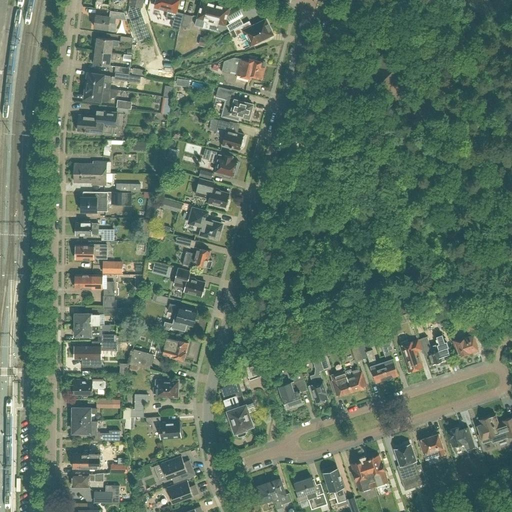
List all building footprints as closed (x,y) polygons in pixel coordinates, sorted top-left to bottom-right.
[(142,6),(142,0),(130,0),(130,3),(131,4),(129,11),(132,20),(141,17),(140,13),(141,6),(142,6)] [(180,25),(181,25),(183,13),(176,11),(178,0),(156,0),(155,6),(168,10),(166,18),(165,24),(172,26),(171,27),(179,29),(180,25)] [(209,29),(216,4),(209,2),(208,1),(205,0),(204,1),(202,0),(198,17),(204,19),(202,27),(209,29)] [(216,4),(209,29),(216,31),(218,22),(225,24),(229,7),(227,7),(227,5),(224,5),(222,6),(216,4)] [(96,14),(94,26),(108,28),(109,21),(115,22),(116,18),(121,19),(122,12),(111,11),(110,16),(96,14)] [(183,13),(181,25),(188,27),(191,15),(183,13)] [(138,39),(149,35),(143,16),(141,17),(132,20),(131,20),(138,39)] [(234,29),(243,23),(240,18),(227,25),(230,31),(234,29)] [(234,29),(238,36),(245,32),(245,33),(249,42),(251,45),(273,34),(265,19),(252,26),(249,21),(243,24),(243,23),(234,29)] [(190,40),(193,28),(184,26),(182,39),(190,40)] [(96,49),(111,51),(112,45),(118,45),(119,40),(113,40),(113,38),(98,36),(97,42),(96,42),(95,43),(94,47),(95,48),(96,49)] [(395,83),(409,70),(387,47),(374,60),(381,68),(362,86),(375,100),(394,82),(395,83)] [(111,52),(111,51),(96,49),(95,55),(93,55),(92,61),(94,62),(109,64),(110,58),(116,59),(117,53),(111,52)] [(264,62),(257,60),(258,57),(251,55),(249,60),(242,58),(241,59),(235,57),(224,61),(221,71),(230,74),(231,71),(237,73),(237,75),(250,78),(250,75),(257,77),(261,78),(264,67),(263,66),(264,62)] [(129,74),(130,68),(115,66),(115,72),(129,74)] [(86,85),(102,87),(103,82),(111,83),(112,75),(88,72),(86,85)] [(192,84),(193,97),(207,96),(206,83),(192,84)] [(119,89),(102,87),(86,85),(85,98),(109,101),(109,98),(112,98),(114,97),(116,95),(117,94),(118,92),(118,91),(119,89)] [(251,116),(253,111),(251,110),(253,103),(242,101),(242,99),(234,97),(236,90),(218,86),(215,96),(224,98),(227,99),(222,115),(239,119),(240,115),(249,117),(249,116),(251,116)] [(169,114),(172,98),(162,96),(160,113),(169,114)] [(131,109),(132,102),(118,100),(117,107),(118,107),(129,109),(131,109)] [(97,131),(114,132),(115,126),(116,126),(117,112),(129,113),(129,109),(118,107),(117,111),(98,109),(97,115),(89,114),(89,116),(79,115),(78,124),(77,125),(76,128),(78,130),(81,130),(83,129),(87,130),(89,132),(95,132),(97,131)] [(218,120),(207,117),(206,120),(210,121),(208,129),(215,131),(215,133),(225,136),(222,145),(228,147),(229,146),(240,149),(241,147),(243,143),(242,142),(242,141),(244,140),(244,136),(244,134),(233,131),(234,129),(229,128),(230,122),(218,119),(218,120)] [(146,150),(146,141),(134,141),(133,150),(146,150)] [(211,150),(208,149),(205,160),(209,160),(217,163),(215,171),(224,173),(223,176),(230,177),(231,175),(234,176),(236,168),(237,168),(239,161),(232,159),(233,156),(224,154),(224,155),(217,154),(217,151),(211,150)] [(75,172),(107,172),(107,160),(93,160),(93,163),(75,162),(75,172)] [(211,179),(213,173),(201,169),(199,176),(211,179)] [(106,183),(107,172),(75,172),(74,181),(93,181),(93,183),(106,183)] [(226,206),(226,205),(228,204),(229,200),(228,198),(229,193),(219,190),(220,189),(213,187),(214,182),(200,178),(196,194),(210,198),(209,202),(226,206)] [(132,192),(141,192),(141,184),(116,183),(116,191),(132,192)] [(116,191),(106,191),(93,191),(93,196),(82,196),(81,210),(98,210),(104,210),(107,210),(107,207),(111,207),(111,205),(132,205),(132,192),(116,191)] [(156,193),(149,192),(145,217),(152,218),(156,193)] [(218,239),(222,223),(206,219),(208,211),(193,207),(189,222),(203,226),(200,235),(208,237),(208,236),(218,239)] [(90,222),(90,220),(85,220),(85,221),(76,221),(76,227),(75,227),(75,233),(76,233),(76,234),(91,234),(98,234),(99,222),(92,222),(90,222)] [(159,235),(160,228),(148,226),(147,233),(159,235)] [(114,240),(114,229),(102,229),(102,240),(114,240)] [(194,247),(196,240),(177,236),(175,243),(194,247)] [(107,244),(87,243),(87,244),(76,244),(76,250),(74,252),(74,255),(76,256),(76,258),(86,258),(87,259),(90,259),(91,258),(93,258),(93,253),(99,253),(99,258),(106,258),(107,244)] [(208,259),(211,251),(198,247),(196,254),(186,251),(182,265),(193,268),(194,263),(211,267),(213,260),(208,259)] [(170,275),(172,267),(166,265),(163,274),(170,275)] [(202,295),(202,294),(204,293),(205,289),(204,288),(206,282),(195,279),(196,278),(189,276),(190,271),(179,268),(174,284),(185,287),(185,291),(202,295)] [(91,288),(102,287),(102,281),(102,275),(76,274),(76,279),(74,281),(74,284),(76,286),(76,287),(85,287),(87,289),(89,289),(91,288)] [(115,296),(115,281),(107,281),(107,288),(104,288),(104,295),(115,296)] [(168,297),(157,294),(157,296),(154,295),(153,300),(155,301),(166,304),(168,297)] [(395,317),(409,313),(404,298),(390,303),(395,317)] [(196,319),(198,311),(174,305),(172,311),(176,312),(173,323),(165,321),(164,326),(165,326),(164,328),(170,329),(170,328),(173,328),(186,331),(187,327),(186,326),(187,324),(194,326),(194,324),(196,323),(197,320),(196,319)] [(75,323),(97,323),(104,323),(104,314),(112,314),(115,311),(116,307),(104,307),(104,313),(92,313),(92,312),(80,312),(79,311),(76,312),(74,316),(75,317),(75,323)] [(478,347),(473,332),(479,330),(475,319),(465,322),(468,333),(465,334),(466,336),(457,339),(456,338),(452,339),(457,352),(460,351),(461,354),(471,350),(471,349),(478,347)] [(384,333),(390,332),(386,321),(381,323),(384,333)] [(97,328),(97,323),(75,323),(75,329),(73,330),(75,334),(79,336),(80,334),(98,334),(98,340),(102,340),(117,340),(117,335),(117,334),(102,334),(100,334),(100,328),(97,328)] [(162,324),(148,324),(148,334),(162,334),(162,324)] [(445,341),(442,333),(436,335),(439,343),(431,346),(427,335),(419,338),(425,355),(425,354),(428,353),(432,363),(446,358),(445,354),(450,352),(448,346),(449,346),(447,340),(445,341)] [(399,374),(390,349),(393,348),(388,334),(379,337),(386,359),(382,361),(387,378),(399,374)] [(176,339),(167,336),(166,340),(159,338),(156,349),(163,351),(163,353),(171,356),(184,359),(187,351),(186,351),(189,341),(176,338),(176,339)] [(401,342),(401,344),(399,345),(409,372),(417,369),(416,368),(422,366),(417,350),(422,348),(418,338),(408,342),(408,340),(401,342)] [(117,341),(117,340),(102,340),(93,340),(93,345),(75,344),(75,350),(74,351),(74,355),(75,356),(75,358),(83,358),(83,365),(90,365),(90,358),(101,358),(101,349),(116,350),(117,342),(117,341)] [(387,378),(382,361),(377,363),(372,348),(366,351),(364,344),(358,345),(363,359),(368,357),(376,381),(387,378)] [(316,346),(324,369),(331,367),(326,352),(323,353),(320,345),(316,346)] [(357,361),(363,359),(358,345),(352,347),(357,361)] [(316,372),(324,369),(316,346),(309,348),(313,359),(312,359),(316,372)] [(282,360),(295,355),(293,347),(279,352),(282,360)] [(149,369),(153,354),(134,348),(130,363),(149,369)] [(345,369),(352,391),(359,389),(359,387),(366,385),(361,370),(361,371),(360,367),(352,370),(351,367),(345,369)] [(346,393),(352,391),(345,369),(331,374),(333,380),(338,394),(345,392),(346,393)] [(317,401),(328,397),(320,372),(311,375),(313,383),(308,385),(313,399),(315,398),(317,401)] [(103,379),(103,374),(93,374),(89,374),(89,378),(85,378),(85,380),(74,380),(74,392),(93,393),(93,388),(104,388),(105,387),(105,381),(103,379)] [(303,377),(303,378),(294,381),(295,382),(292,383),(291,381),(279,386),(286,407),(303,402),(299,391),(307,389),(303,377)] [(179,389),(179,382),(178,382),(178,380),(157,380),(157,386),(154,386),(152,387),(152,393),(157,393),(157,395),(177,396),(178,389),(179,389)] [(240,406),(236,396),(243,394),(239,383),(222,388),(226,399),(225,399),(230,414),(228,417),(230,422),(233,423),(236,431),(237,431),(238,434),(241,436),(245,434),(246,431),(245,428),(247,427),(246,427),(253,424),(246,404),(240,406)] [(124,418),(134,418),(134,416),(144,417),(144,409),(144,402),(148,402),(149,394),(135,394),(135,402),(135,408),(130,408),(130,407),(124,407),(124,418)] [(73,419),(90,419),(90,413),(97,413),(97,407),(74,407),(73,419)] [(480,432),(481,432),(483,437),(481,438),(483,442),(492,439),(493,442),(511,435),(511,416),(501,420),(502,421),(498,422),(495,413),(480,418),(481,421),(478,422),(479,425),(478,425),(480,432)] [(160,422),(160,416),(147,417),(147,423),(153,423),(153,430),(161,429),(162,437),(181,436),(181,435),(183,433),(182,429),(180,428),(180,421),(167,422),(167,421),(160,422)] [(134,428),(134,418),(124,418),(124,428),(134,428)] [(73,431),(90,431),(90,433),(98,433),(98,419),(90,419),(73,419),(73,431)] [(467,426),(461,428),(460,425),(448,429),(453,445),(465,441),(467,449),(474,446),(471,437),(467,426)] [(109,440),(119,440),(120,430),(109,429),(109,440)] [(439,454),(445,452),(438,432),(419,439),(426,458),(439,454)] [(421,463),(417,464),(411,443),(395,448),(401,463),(397,465),(404,484),(418,479),(419,484),(427,482),(426,476),(425,476),(421,463)] [(88,452),(87,451),(84,451),(83,452),(73,452),(73,454),(72,455),(72,459),(73,460),(73,466),(100,466),(100,459),(96,459),(96,451),(90,451),(90,453),(88,452)] [(381,462),(378,454),(371,456),(369,457),(360,460),(352,462),(355,471),(353,471),(356,480),(361,478),(363,485),(364,485),(364,488),(370,486),(368,478),(371,477),(374,485),(387,481),(384,471),(385,470),(383,462),(381,462)] [(181,472),(193,468),(190,459),(184,461),(181,455),(161,462),(167,478),(172,476),(174,482),(183,478),(181,472)] [(483,457),(474,461),(478,474),(488,471),(483,457)] [(132,472),(130,464),(111,463),(110,472),(127,473),(127,472),(132,472)] [(324,472),(330,490),(335,489),(339,502),(347,499),(342,486),(345,485),(343,478),(341,478),(338,467),(324,472)] [(100,480),(100,474),(73,473),(73,486),(89,486),(89,480),(100,480)] [(312,476),(295,482),(299,495),(298,496),(299,501),(309,497),(313,508),(328,503),(324,492),(319,494),(315,484),(312,476)] [(268,482),(274,498),(277,508),(282,506),(279,496),(286,494),(281,478),(268,482)] [(191,488),(187,479),(167,487),(173,502),(199,492),(197,486),(191,488)] [(267,500),(274,498),(268,482),(259,485),(260,489),(257,490),(264,511),(270,509),(267,500)] [(112,492),(94,491),(94,502),(112,503),(112,492)] [(358,511),(355,500),(348,503),(351,511),(358,511)]
